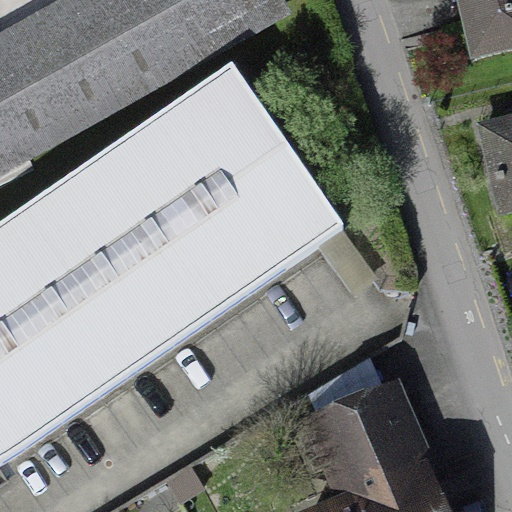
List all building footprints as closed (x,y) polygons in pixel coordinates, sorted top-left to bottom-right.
[(88,0),(0,49),(0,164),(281,8),(276,0),(88,0)] [(511,46),(511,0),(462,0),(475,55),(511,46)] [(0,468),(343,231),(232,70),(0,229),(0,468)] [(505,254),(511,252),(511,123),(483,131),(502,211),(491,215),(505,254)] [(435,511),(386,395),(320,423),(356,506),(342,511),(435,511)]
